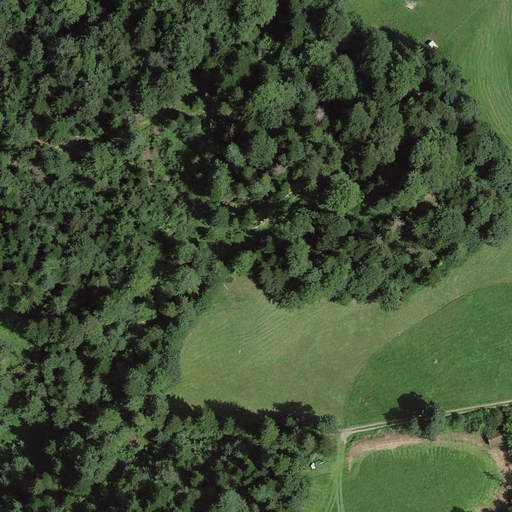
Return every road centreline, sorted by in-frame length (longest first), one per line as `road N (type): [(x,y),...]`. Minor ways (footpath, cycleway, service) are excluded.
road 1 (track): [(511,403),(274,437),(215,438),(132,423),(121,396),(140,344),(192,284),(297,204),(307,164),(300,145),(271,128),(179,114),(0,172)]
road 2 (track): [(207,511),(233,491),(312,468),(341,448),(349,430)]
